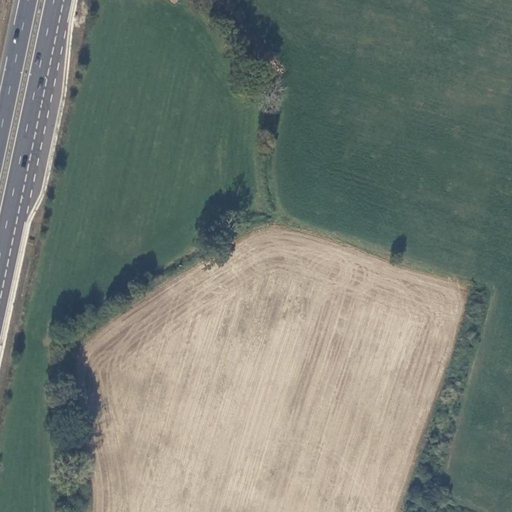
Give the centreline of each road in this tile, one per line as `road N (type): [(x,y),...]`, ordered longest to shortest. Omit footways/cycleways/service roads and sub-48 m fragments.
road 1 (trunk): [(0,254),(53,0)]
road 2 (trunk): [(28,0),(0,133)]
